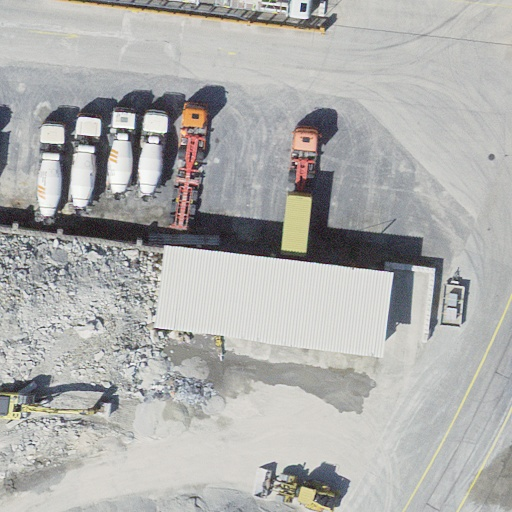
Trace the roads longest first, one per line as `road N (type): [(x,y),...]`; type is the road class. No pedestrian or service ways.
road 1 (unknown): [(0,35),(342,89),(415,117),(511,188)]
road 2 (unknown): [(377,511),(511,237)]
